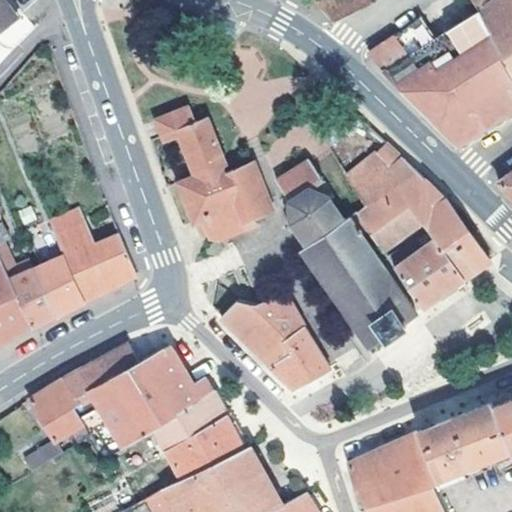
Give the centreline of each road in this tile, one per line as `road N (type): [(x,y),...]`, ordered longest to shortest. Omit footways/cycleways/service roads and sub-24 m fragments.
road 1 (residential): [(76,0),(168,267),(161,294)]
road 2 (residential): [(161,294),(297,429),(323,440)]
road 3 (residential): [(323,440),(511,365)]
road 4 (residential): [(161,294),(0,392)]
road 5 (tertiary): [(457,177),(330,53)]
